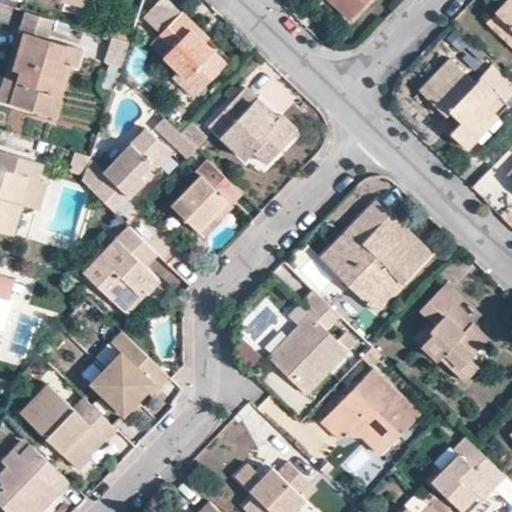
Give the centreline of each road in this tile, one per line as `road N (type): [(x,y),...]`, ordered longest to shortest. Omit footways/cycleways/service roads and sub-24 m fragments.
road 1 (residential): [(373,127),(205,301),(207,403),(103,511)]
road 2 (residential): [(511,264),(373,127)]
road 3 (residential): [(342,97),(239,0)]
road 4 (residential): [(434,0),(342,97)]
